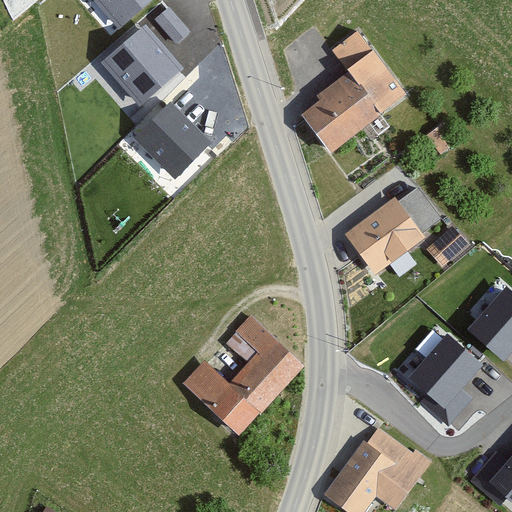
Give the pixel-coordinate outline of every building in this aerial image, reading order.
[(94,0),(119,27),(149,0),(94,0)] [(174,2),(156,12),(173,40),(190,30),(174,2)] [(144,20),(101,59),(141,103),(184,64),(144,20)] [(407,88),(351,21),(324,42),(343,65),(313,82),(315,91),(302,104),(329,143),(407,88)] [(173,175),(211,140),(172,97),(133,132),(173,175)] [(449,131),(434,111),(419,125),(434,145),(449,131)] [(426,231),(389,188),(339,222),(370,267),(417,233),(435,256),(463,231),(447,215),(426,231)] [(511,292),(505,286),(469,328),(505,359),(511,351),(511,292)] [(238,437),(302,365),(241,311),(177,383),(238,437)] [(448,332),(409,377),(430,394),(423,402),(450,425),(472,400),(461,390),(484,363),(448,332)] [(421,445),(371,415),(321,479),(350,510),(368,492),(389,507),(421,445)] [(496,450),(471,480),(500,504),(507,497),(511,501),(511,456),(508,461),(496,450)]
